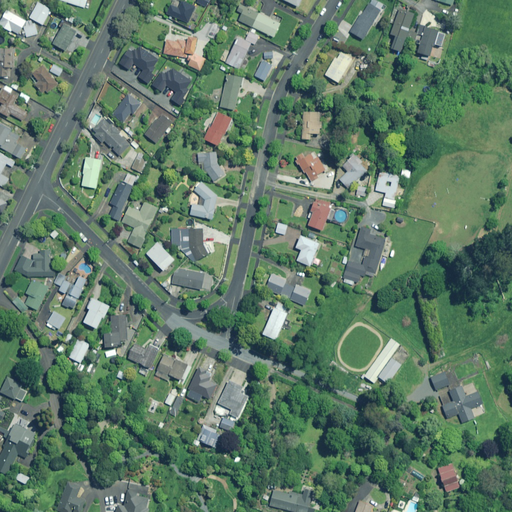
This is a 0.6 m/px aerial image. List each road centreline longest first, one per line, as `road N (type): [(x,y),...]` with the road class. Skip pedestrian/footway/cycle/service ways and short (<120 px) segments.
road 1 (residential): [(237,284),(276,108),(336,0)]
road 2 (residential): [(126,0),(34,190)]
road 3 (residential): [(34,190),(159,309)]
